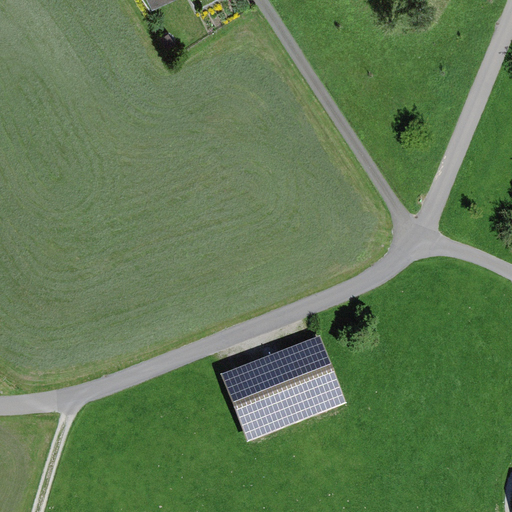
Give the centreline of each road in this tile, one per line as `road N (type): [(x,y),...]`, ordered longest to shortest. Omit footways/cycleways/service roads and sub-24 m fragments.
road 1 (unclassified): [(0,406),(109,386),(370,279),(421,242)]
road 2 (unclassified): [(421,242),(511,17)]
road 3 (track): [(39,511),(73,396)]
